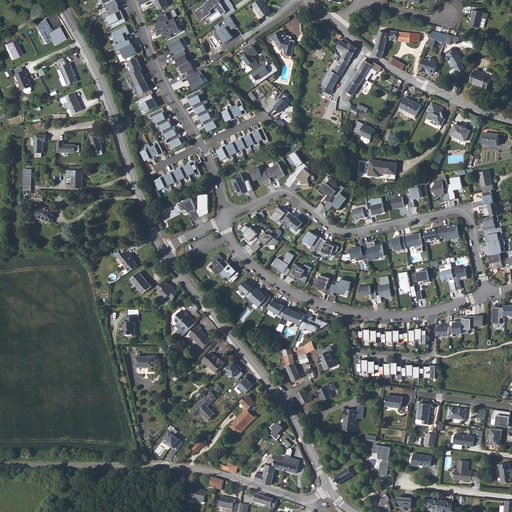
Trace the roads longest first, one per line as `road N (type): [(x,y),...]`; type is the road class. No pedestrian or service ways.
road 1 (residential): [(487,293),(470,222),(459,212),(342,232),(277,193),(224,218)]
road 2 (unclassified): [(0,466),(197,468),(304,499),(329,488)]
road 3 (secondary): [(329,488),(268,380),(164,249)]
road 4 (secondary): [(164,249),(102,84),(59,0)]
road 5 (residential): [(335,26),(415,82),(511,121)]
road 6 (residential): [(224,218),(234,246),(258,270),(349,312)]
road 7 (residential): [(133,0),(160,74),(201,145)]
road 8 (unknown): [(147,466),(112,314)]
road 9 (residential): [(431,312),(431,349),(421,357),(355,350),(349,312)]
